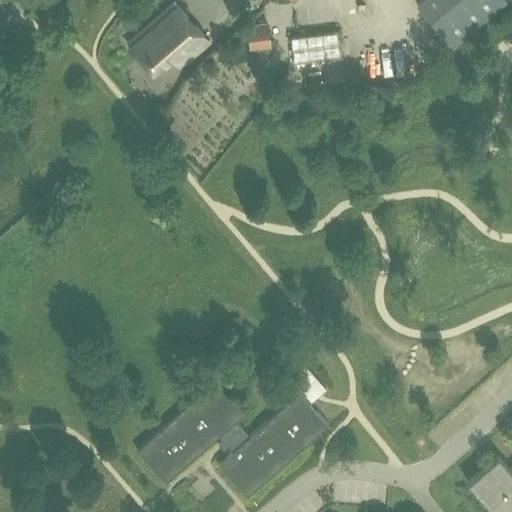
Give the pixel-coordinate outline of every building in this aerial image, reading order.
[(421,0),(416,5),(451,46),(505,0),(421,0)] [(172,56),(182,68),(210,42),(174,1),(126,42),(153,73),(172,56)] [(249,46),(271,44),(268,21),(246,23),(249,46)] [(290,35),(293,62),(341,56),(338,30),(290,35)] [(222,439),(219,442),(224,449),(228,446),(232,450),(218,462),(246,495),(328,423),(299,391),(250,434),(236,419),(244,411),(216,379),(136,449),(165,481),(218,435),(222,439)] [(467,481),(493,511),(511,511),(511,441),(511,442),(511,443),(511,465),(510,468),(498,454),(467,481)]
